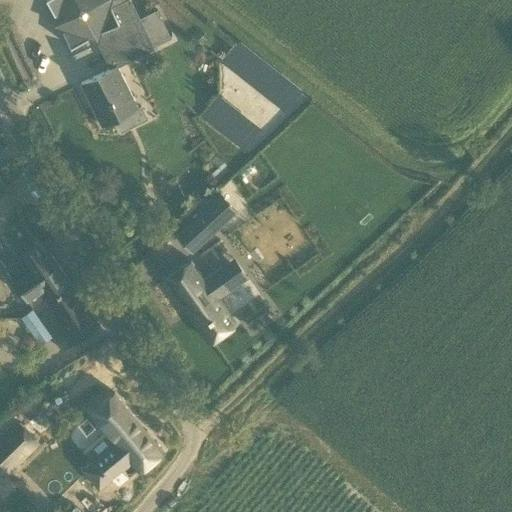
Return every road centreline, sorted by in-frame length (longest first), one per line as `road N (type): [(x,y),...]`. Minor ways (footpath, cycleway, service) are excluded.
road 1 (unclassified): [(139,511),(198,437),(151,373),(40,180),(0,93)]
road 2 (track): [(198,437),(511,129)]
